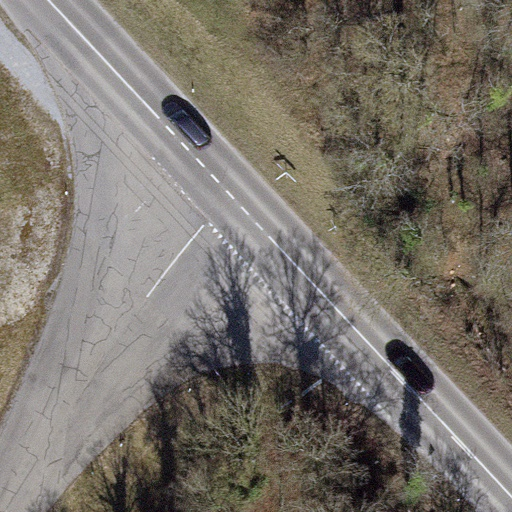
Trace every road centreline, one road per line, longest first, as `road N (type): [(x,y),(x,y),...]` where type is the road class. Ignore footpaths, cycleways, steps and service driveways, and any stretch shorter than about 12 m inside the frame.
road 1 (tertiary): [(511,485),(253,200)]
road 2 (tertiary): [(38,511),(253,200)]
road 3 (tertiary): [(59,0),(253,200)]
